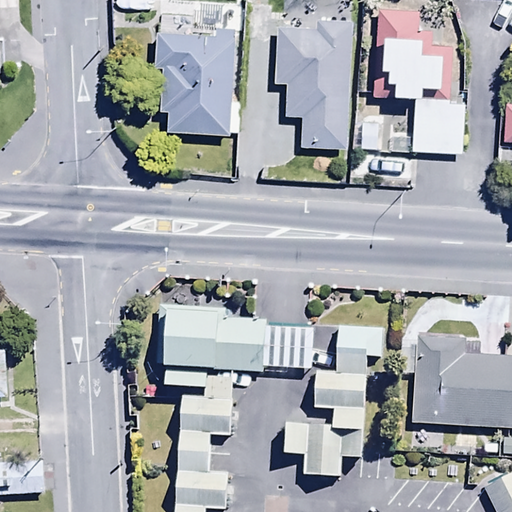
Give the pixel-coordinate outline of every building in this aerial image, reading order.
[(117,0),(118,1),(123,1),(123,15),(163,16),(163,1),(170,1),(169,0),(117,0)] [(412,107),(412,157),(459,158),(461,96),(452,95),(454,54),(430,54),(431,35),(421,35),(421,18),(378,16),(377,52),(385,52),(384,81),(373,81),(372,106),(412,107)] [(347,157),(352,27),(316,26),(316,37),(279,36),(277,90),(288,91),(287,125),(304,126),(303,156),(347,157)] [(231,143),(236,36),(218,35),(218,44),(158,41),(157,76),(164,76),(162,118),(170,119),(169,140),(231,143)] [(265,312),(157,307),(154,368),(262,373),(265,312)] [(363,436),(368,330),(338,329),(336,375),(316,374),(314,408),(334,409),(333,434),(363,436)] [(418,344),(412,428),(511,434),(511,364),(479,362),(479,348),(418,344)] [(0,410),(10,410),(6,358),(0,358),(0,410)] [(183,405),(176,511),(228,511),(229,479),(209,479),(209,442),(231,442),(232,385),(168,381),(167,396),(204,399),(204,406),(183,405)] [(313,430),(287,431),(286,465),(303,465),(303,484),(339,485),(339,465),(362,465),(362,444),(332,443),(332,436),(312,436),(313,430)] [(511,440),(503,440),(502,459),(511,459),(511,440)] [(0,469),(0,503),(45,502),(44,468),(0,469)] [(511,511),(511,481),(485,496),(493,511),(511,511)]
